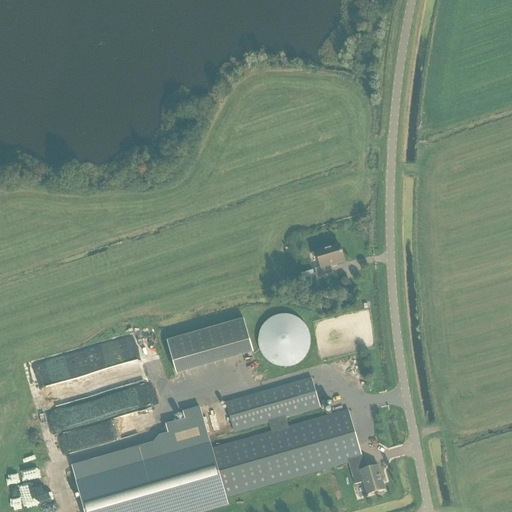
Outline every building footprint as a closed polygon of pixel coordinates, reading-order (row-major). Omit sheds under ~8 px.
[(330,266),(344,261),(339,245),(316,252),(312,254),(314,259),(318,258),(321,268),(315,270),(317,278),(333,273),(330,266)] [(304,281),(316,277),(314,269),(302,273),(304,281)] [(310,348),(310,341),(310,335),(307,329),(304,324),(299,320),(293,317),(287,315),(281,315),(275,317),(269,320),(264,324),(261,329),(259,335),(258,341),(259,348),(261,354),(264,359),(269,363),(275,366),(281,367),(287,367),(293,366),(299,363),(304,359),(307,354),(310,348)] [(243,317),(166,339),(175,372),(253,350),(243,317)] [(320,408),(311,378),(226,403),(234,433),(269,423),(271,433),(212,450),(199,407),(176,413),(179,422),(158,428),(160,436),(146,440),(148,448),(72,470),(84,511),(205,511),(228,506),(225,498),(348,463),(354,485),(363,483),(367,495),(384,490),(378,466),(364,470),(361,459),(362,459),(348,411),(289,428),(286,418),(320,408)] [(345,411),(343,404),(331,407),(333,414),(345,411)]
